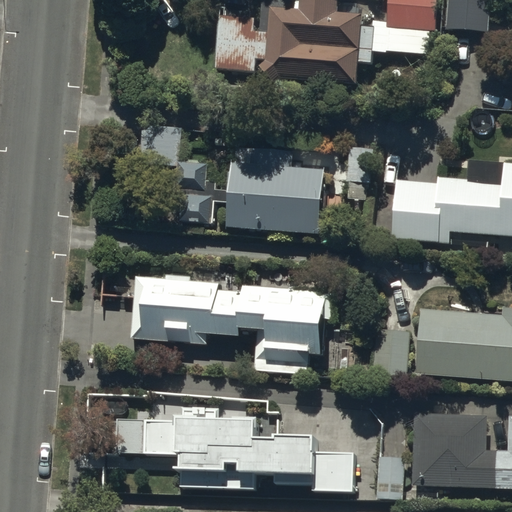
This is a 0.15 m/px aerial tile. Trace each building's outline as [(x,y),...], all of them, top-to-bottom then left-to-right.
[(216,77),(220,77),(258,77),(258,65),(268,65),(268,70),(260,75),(269,86),(360,91),(361,69),(374,70),(375,55),(431,58),(432,37),(437,37),(439,0),(387,0),(386,21),(340,19),(341,7),(301,4),(300,18),(271,17),(271,24),(220,22),(216,77)] [(491,0),(450,0),(448,34),(489,37),(491,0)] [(183,126),(145,124),(142,169),(177,172),(175,209),(181,209),(180,227),(216,229),(217,207),(229,207),(228,234),(322,240),(326,176),(295,174),(296,156),(235,152),(232,195),(217,194),(217,187),(208,187),(209,169),(180,167),(183,126)] [(375,152),(350,151),(349,185),(351,186),(350,201),(367,202),(368,187),(373,188),(375,152)] [(511,169),(470,168),(469,184),(440,183),(440,187),(397,185),(394,246),(451,249),(452,240),(511,242),(511,169)] [(220,286),(137,281),(133,345),(209,350),(210,342),(242,344),(243,339),(259,340),(256,377),(309,380),(310,363),(324,364),(326,326),(332,326),(334,296),(294,293),(295,287),(253,284),(253,289),(244,289),(243,297),(220,296),(220,286)] [(506,320),(422,314),(417,379),(511,386),(511,311),(506,311),(506,320)] [(410,336),(377,334),(374,385),(407,386),(410,336)] [(184,426),(147,426),(147,464),(183,464),(183,496),(277,496),(277,489),(317,489),(317,498),(356,498),(356,459),(317,459),(317,446),(280,446),(280,450),(259,450),(259,426),(219,426),(219,415),(184,415),(184,426)] [(488,421),(417,419),(415,493),(511,495),(511,424),(511,457),(488,456),(488,421)] [(406,463),(381,462),(379,504),(404,505),(406,463)]
